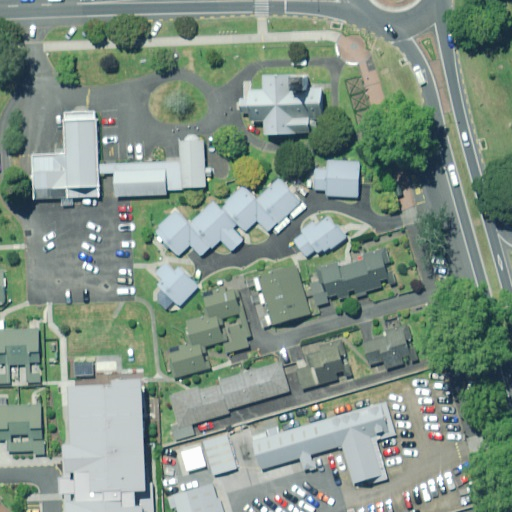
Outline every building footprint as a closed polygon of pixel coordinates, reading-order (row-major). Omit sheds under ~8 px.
[(238,91),(239,121),(255,120),(256,135),(305,133),(305,119),(322,119),(321,88),(304,89),(304,76),(258,77),(258,90),(238,91)] [(97,123),(65,125),(66,163),(39,164),(41,212),(101,209),(99,179),(97,123)] [(99,179),(101,209),(201,205),(199,151),(169,152),(170,176),(99,179)] [(362,160),(329,159),(329,168),(316,168),(315,190),(328,190),(328,196),(361,197),(362,160)] [(281,223),(303,202),(282,179),(259,199),(246,185),(224,206),(247,231),(259,220),(271,232),(281,223)] [(223,239),(234,251),(245,240),(234,228),(237,225),(214,202),(192,224),(180,212),(160,232),(182,255),(193,245),(205,257),(214,247),(223,239)] [(307,257),(317,249),(320,253),(326,249),(328,252),(349,237),(331,214),(317,224),(315,221),(303,231),(305,233),(295,241),(307,257)] [(371,290),(386,287),(385,282),(390,280),(382,249),(366,253),(367,259),(309,273),(318,307),(335,303),(334,298),(340,297),(341,301),(372,294),(371,290)] [(202,285),(172,261),(161,274),(168,280),(162,286),(185,305),(202,285)] [(310,314),(297,266),(261,277),(275,324),(310,314)] [(0,305),(13,305),(11,271),(0,271),(0,305)] [(243,313),(233,281),(202,291),(210,315),(186,322),(192,344),(175,349),(179,362),(173,364),(177,378),(208,368),(202,347),(225,340),(219,320),(243,313)] [(1,321),(0,329),(0,379),(30,381),(46,382),(47,348),(48,331),(10,328),(11,321),(1,321)] [(230,327),(234,342),(224,345),(226,354),(239,350),(251,347),(245,323),(230,327)] [(403,356),(397,334),(363,343),(369,365),(403,356)] [(346,354),(342,341),(320,347),(321,351),(306,355),(310,366),(298,370),(303,389),(351,375),(348,365),(344,366),(341,355),(346,354)] [(231,414),(235,413),(234,408),(291,391),(282,362),(221,380),(222,382),(175,396),(184,424),(175,427),(179,441),(199,435),(196,424),(231,414)] [(161,491),(159,386),(86,387),(87,444),(82,444),(83,472),(92,472),(93,501),(84,501),(84,511),(158,511),(158,505),(152,505),(151,491),(161,491)] [(388,402),(258,438),(266,465),(335,446),(346,487),(386,476),(375,436),(396,431),(388,402)] [(51,454),(49,404),(1,407),(3,441),(12,440),(13,452),(39,451),(39,455),(51,454)] [(204,440),(216,474),(241,466),(230,432),(204,440)] [(208,465),(202,445),(181,451),(187,471),(208,465)] [(179,494),(184,511),(224,511),(216,483),(179,494)] [(0,511),(17,511),(0,494),(0,511)]
